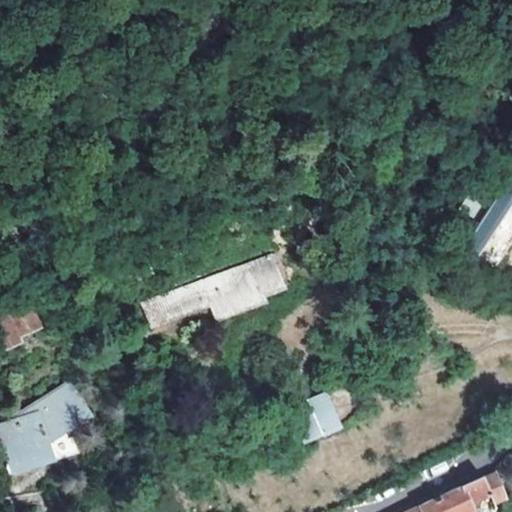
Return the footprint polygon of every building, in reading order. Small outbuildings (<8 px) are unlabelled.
[(511,202),(511,187),(493,175),(475,202),(470,198),(462,209),(467,213),(445,244),(472,262),(511,202)] [(285,286),(273,254),(141,304),(148,326),(216,301),(221,315),(262,300),(260,295),(285,286)] [(34,323),(25,300),(4,309),(6,315),(0,317),(0,345),(17,337),(15,332),(34,323)] [(0,450),(6,475),(69,455),(64,431),(88,415),(68,384),(13,418),(15,425),(0,429),(0,435),(2,442),(0,442),(0,450)] [(319,396),(333,432),(339,430),(325,393),(319,396)] [(297,405),(311,441),(333,432),(319,396),(297,405)] [(297,405),(290,408),(305,443),(311,441),(297,405)] [(495,470),(507,496),(511,493),(511,482),(506,468),(511,463),(511,449),(493,466),(495,470)] [(507,496),(495,470),(467,483),(418,506),(420,511),(465,511),(471,509),(468,503),(473,501),(489,493),(493,502),(507,496)]
